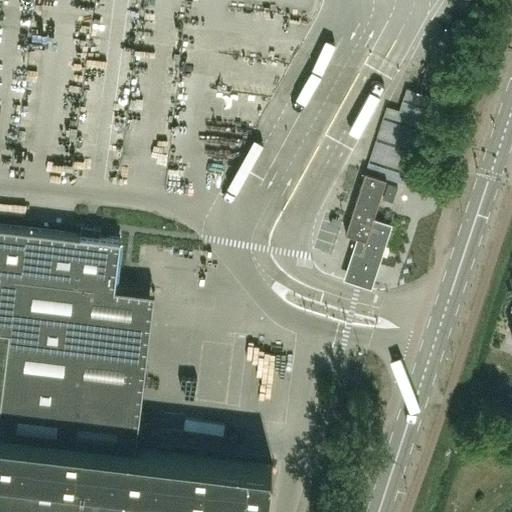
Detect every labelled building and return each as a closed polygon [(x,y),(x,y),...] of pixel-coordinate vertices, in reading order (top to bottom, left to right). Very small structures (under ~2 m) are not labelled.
[(14,62),(40,60),(39,46),(14,48),(14,62)] [(435,88),(442,65),(429,61),(421,84),(435,88)] [(51,111),(53,101),(39,97),(36,108),(51,111)] [(81,147),(70,146),(69,154),(82,155),(82,158),(92,159),(95,126),(83,125),(81,147)] [(366,171),(346,232),(357,236),(353,249),(362,252),(360,258),(354,256),(349,271),(371,278),(377,262),(389,225),(373,220),(381,197),(387,179),(387,178),(366,171)] [(399,183),(387,179),(381,197),(393,201),(399,183)] [(268,500),(272,464),(77,441),(96,285),(115,287),(121,238),(100,235),(101,228),(82,226),(81,233),(0,223),(0,511),(228,511),(231,495),(268,500)] [(186,302),(203,302),(204,280),(186,279),(186,302)]
